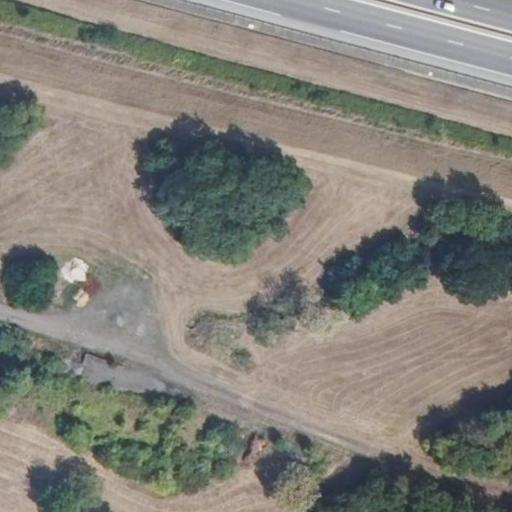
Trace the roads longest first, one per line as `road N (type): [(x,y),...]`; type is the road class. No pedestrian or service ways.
road 1 (track): [(511,497),(395,465),(0,320)]
road 2 (motorway): [(256,0),(511,68)]
